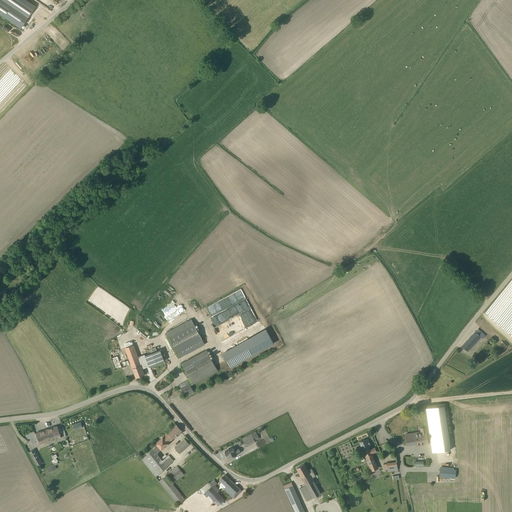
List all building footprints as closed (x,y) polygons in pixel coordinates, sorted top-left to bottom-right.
[(35,7),(25,0),(0,0),(0,14),(20,29),(35,7)] [(44,48),(49,44),(41,35),(37,39),(44,48)] [(230,294),(234,306),(212,314),(219,332),(248,322),(250,327),(257,324),(244,288),(230,294)] [(191,319),(165,333),(178,359),(205,345),(191,319)] [(230,367),(274,343),(265,328),(222,353),(230,367)] [(482,339),(485,336),(478,329),(475,332),(461,346),(467,352),(481,337),(482,339)] [(133,344),(125,347),(124,348),(135,378),(144,374),(141,367),(145,365),(144,364),(145,364),(142,355),(138,357),(133,344)] [(160,350),(145,355),(149,367),(164,361),(160,350)] [(180,364),(191,385),(218,371),(206,350),(180,364)] [(127,366),(123,354),(110,358),(114,371),(127,366)] [(178,385),(185,397),(194,392),(187,380),(178,385)] [(432,452),(450,450),(444,406),(426,408),(432,452)] [(73,424),(74,430),(82,427),(83,426),(81,422),(80,422),(73,424)] [(157,453),(182,431),(176,424),(155,443),(155,444),(140,457),(155,477),(167,466),(173,460),(168,455),(162,460),(157,453)] [(57,426),(36,433),(39,444),(61,438),(61,437),(57,426)] [(416,446),(428,444),(425,427),(420,428),(421,432),(405,434),(407,446),(416,445),(416,446)] [(241,438),(246,447),(255,442),(255,441),(259,438),(255,431),(241,438)] [(174,448),(172,451),(177,456),(179,453),(179,454),(190,444),(184,439),(174,448)] [(371,446),(367,439),(359,442),(371,471),(378,468),(372,454),(377,452),(375,447),(370,449),(370,447),(371,446)] [(225,452),(224,453),(225,455),(226,455),(227,455),(229,457),(231,456),(232,457),(237,455),(236,455),(240,452),(238,448),(234,450),(233,447),(225,451),(225,452)] [(42,463),(34,449),(29,452),(37,466),(42,463)] [(46,468),(49,472),(56,468),(54,465),(58,463),(57,461),(58,461),(56,459),(56,458),(51,460),(53,464),(46,468)] [(386,464),(383,464),(383,469),(387,469),(387,472),(397,470),(396,461),(386,463),(386,464)] [(308,471),(304,464),(296,468),(306,485),(299,489),(306,501),(320,493),(312,478),(315,476),(311,469),(308,471)] [(439,476),(455,478),(456,469),(453,469),(454,466),(442,465),(442,467),(441,466),(440,466),(439,476)] [(184,474),(177,466),(159,481),(178,504),(186,498),(175,483),(173,484),(172,483),(184,474)] [(241,491),(225,475),(219,480),(224,485),(223,486),(224,488),(223,489),(233,499),(241,491)] [(214,479),(209,483),(211,486),(205,491),(217,506),(224,500),(218,492),(220,490),(215,485),(217,483),(214,479)] [(304,511),(292,482),(283,486),(294,511),(304,511)]
